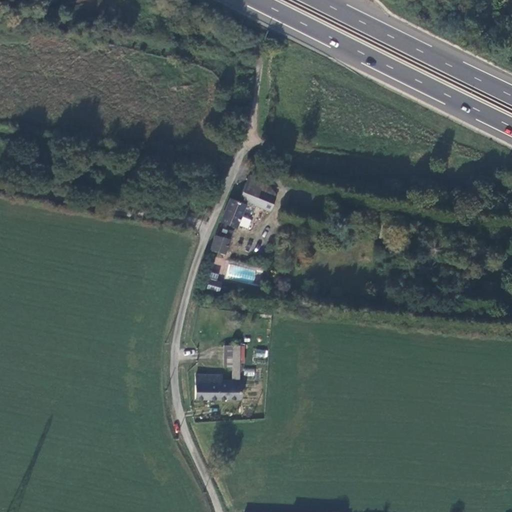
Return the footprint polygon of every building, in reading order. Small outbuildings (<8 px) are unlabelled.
[(231,199),(223,223),(237,229),(248,203),(270,212),(276,198),(261,192),(265,183),(249,176),(238,202),(231,199)] [(218,236),(213,251),(225,256),(231,241),(218,236)] [(221,283),(214,281),(216,275),(211,274),(207,288),(219,291),(221,283)] [(239,381),(240,365),(241,349),(226,349),(225,369),(233,370),(233,380),(239,381)] [(255,349),(255,357),(266,358),(267,350),(255,349)] [(253,377),(254,369),(244,368),(243,376),(253,377)] [(196,399),(238,400),(240,384),(220,382),(221,378),(196,377),(196,399)]
